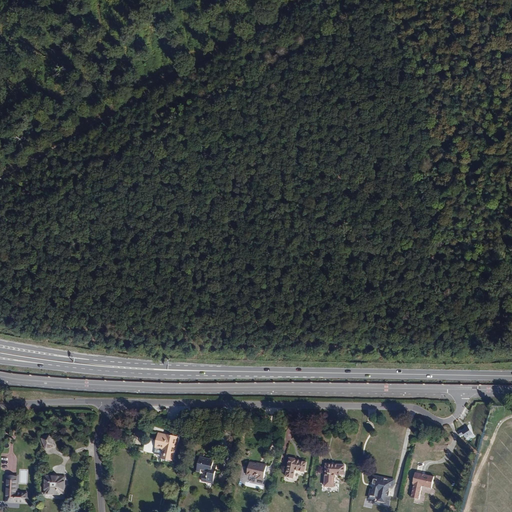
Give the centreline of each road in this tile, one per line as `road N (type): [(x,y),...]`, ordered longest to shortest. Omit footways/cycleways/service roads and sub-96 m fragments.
road 1 (residential): [(0,375),(86,384),(461,389)]
road 2 (primary): [(130,367),(511,375)]
road 3 (residential): [(461,389),(459,409),(443,421),(412,407),(109,402)]
road 4 (track): [(0,182),(305,0)]
